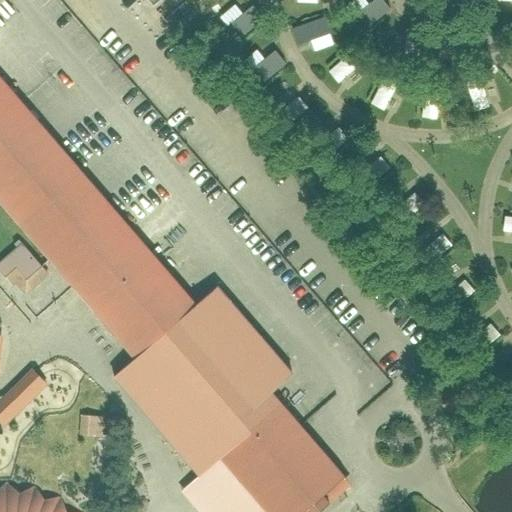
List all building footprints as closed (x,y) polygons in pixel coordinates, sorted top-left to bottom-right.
[(0,0),(0,202),(49,259),(66,279),(134,357),(113,375),(153,421),(198,473),(196,505),(201,511),(306,511),(305,509),(323,493),(329,501),(351,482),(344,474),(270,390),(291,372),(280,359),(217,287),(196,305),(175,281),(0,80),(0,1),(1,0),(0,0)] [(354,18),(362,30),(386,14),(377,2),(354,18)] [(224,33),(233,44),(255,25),(245,14),(224,33)] [(303,26),(307,40),(335,32),(331,18),(303,26)] [(471,63),(482,53),(462,31),(451,41),(471,63)] [(403,65),(418,66),(420,37),(406,36),(403,65)] [(331,69),(341,81),(363,62),(353,51),(331,69)] [(244,79),(254,91),(275,72),(266,61),(244,79)] [(372,104),(385,111),(398,85),(384,78),(372,104)] [(478,110),(492,106),(484,79),(470,83),(478,110)] [(422,118),(437,119),(439,90),(425,89),(422,118)] [(277,117),(286,128),(308,110),(298,98),(277,117)] [(314,148),(324,159),(346,140),(336,129),(314,148)] [(358,177),(367,188),(389,169),(379,158),(358,177)] [(392,213),(401,224),(423,206),(414,194),(392,213)] [(247,233),(260,224),(253,214),(240,223),(247,233)] [(420,254),(430,265),(452,247),(442,236),(420,254)] [(40,266),(21,244),(0,262),(0,271),(4,277),(15,268),(25,279),(40,266)] [(47,279),(42,297),(34,294),(30,310),(47,314),(52,295),(61,298),(65,283),(47,279)] [(441,300),(450,311),(472,293),(463,281),(441,300)] [(346,337),(350,322),(337,319),(334,334),(346,337)] [(467,344),(476,355),(498,336),(489,325),(467,344)] [(0,399),(0,423),(4,427),(47,384),(35,372),(32,368),(0,399)] [(0,511),(66,511),(61,497),(44,500),(35,486),(19,493),(6,483),(0,487),(0,511)]
